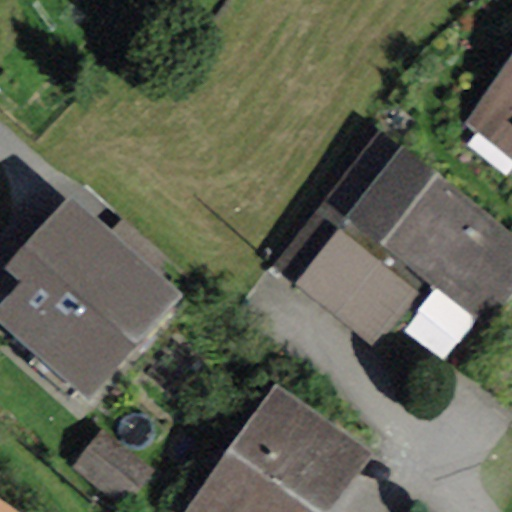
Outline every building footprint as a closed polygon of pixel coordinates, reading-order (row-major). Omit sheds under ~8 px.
[(511,83),(483,120),(511,143),(511,83)] [(485,326),(511,292),(511,241),(377,135),(273,267),(357,333),(396,283),(415,298),(428,281),(437,288),(419,312),(458,343),(476,320),(485,326)] [(122,345),(163,300),(67,214),(19,266),(40,284),(10,317),(86,385),(106,364),(114,363),(123,353),(122,345)] [(278,406),(238,461),(309,511),(313,511),(352,458),(278,406)] [(144,472),(103,440),(82,468),(121,500),(144,472)] [(309,511),(238,461),(201,511),(309,511)]
